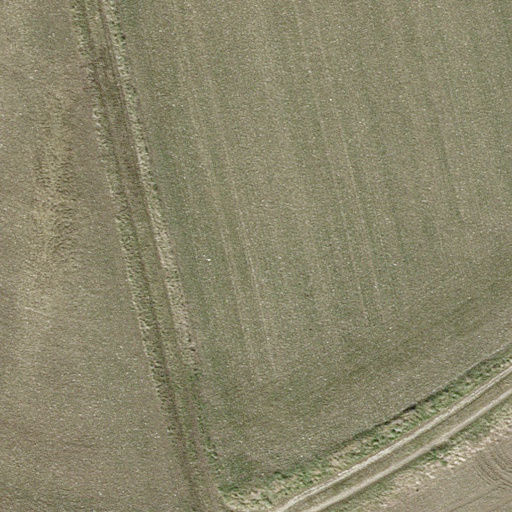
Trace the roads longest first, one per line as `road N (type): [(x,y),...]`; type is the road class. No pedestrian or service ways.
road 1 (track): [(215,511),(98,0)]
road 2 (track): [(291,511),(449,425),(511,379)]
